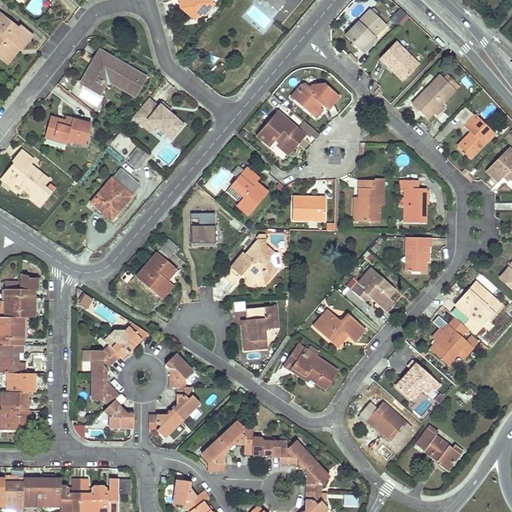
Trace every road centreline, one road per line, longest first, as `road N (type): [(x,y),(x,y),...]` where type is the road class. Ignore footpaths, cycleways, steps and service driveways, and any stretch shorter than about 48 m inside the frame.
road 1 (residential): [(464,495),(428,506),(387,489),(336,419),(359,377),(455,267),(459,186),(303,37)]
road 2 (residential): [(232,120),(110,264),(91,272),(67,267)]
road 3 (residential): [(0,129),(93,13),(140,0)]
road 4 (residential): [(67,267),(58,454)]
road 5 (residential): [(151,0),(169,67),(232,120)]
road 6 (secondary): [(415,0),(511,101)]
road 7 (residential): [(58,454),(136,456),(150,511)]
